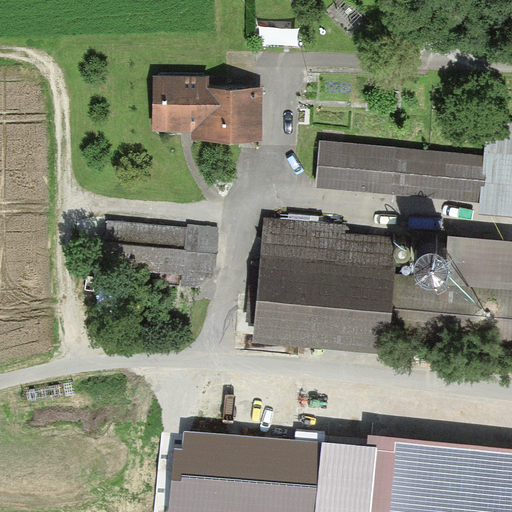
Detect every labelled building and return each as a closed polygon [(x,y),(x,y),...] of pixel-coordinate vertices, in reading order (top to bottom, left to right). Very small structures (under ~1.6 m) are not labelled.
[(301,48),(302,22),(265,21),(264,48),(301,48)] [(208,74),(153,74),(153,128),(196,128),(196,134),(266,133),(265,86),(208,87),(208,74)] [(511,124),(489,122),(486,155),(482,195),(480,215),(511,218),(511,124)] [(486,155),(321,139),(318,180),(482,195),(486,155)] [(225,230),(112,221),(108,265),(194,273),(193,278),(220,281),(225,230)] [(346,228),(268,222),(259,339),(384,348),(386,333),(511,342),(511,245),(449,241),(446,280),(392,276),(395,237),(346,233),(346,228)] [(511,511),(511,442),(371,428),(364,504),(449,511),(511,511)]
